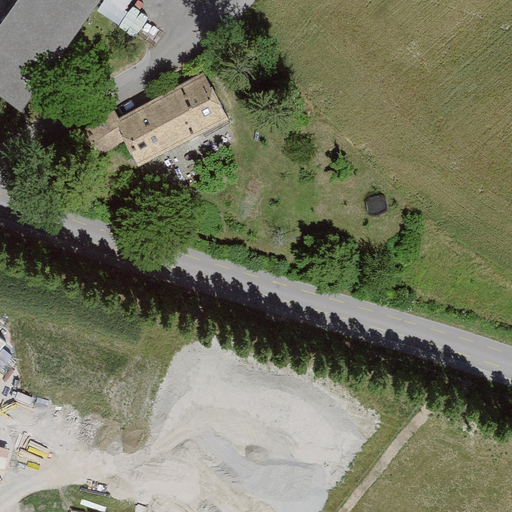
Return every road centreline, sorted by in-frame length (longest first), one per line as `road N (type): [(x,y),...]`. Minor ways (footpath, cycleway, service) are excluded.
road 1 (residential): [(511,363),(0,201)]
road 2 (residential): [(0,178),(23,153),(147,80),(243,0)]
